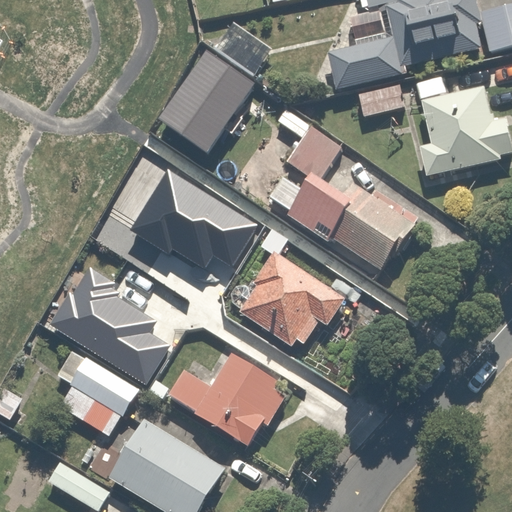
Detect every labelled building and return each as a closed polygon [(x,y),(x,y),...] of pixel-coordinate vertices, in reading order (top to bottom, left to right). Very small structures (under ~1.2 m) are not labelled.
[(476,25),(480,24),(474,0),(356,0),(358,8),(375,4),(382,35),(328,47),(338,89),(407,74),(406,69),(482,52),(476,25)] [(511,50),(511,3),(480,11),(491,56),(511,50)] [(511,130),(508,115),(492,119),(485,87),(417,103),(427,144),(413,147),(421,182),(440,178),(502,164),(501,156),(511,153),(511,130)] [(275,121),(298,138),(281,161),(306,180),(283,212),(373,278),(416,219),(374,188),(367,196),(352,185),(346,193),(326,178),(345,151),(308,124),(285,107),(275,121)] [(259,226),(208,191),(184,227),(236,261),(259,226)] [(136,229),(116,215),(101,236),(121,250),(136,229)] [(234,312),(300,353),(319,321),(328,326),(345,298),(270,253),(234,312)] [(181,298),(168,318),(204,340),(216,319),(181,298)] [(70,316),(60,333),(85,348),(96,331),(70,316)] [(268,428),(292,393),(234,354),(211,388),(184,370),(168,394),(246,447),(262,424),(268,428)] [(139,390),(84,356),(68,382),(73,385),(59,407),(108,438),(139,390)] [(144,420),(108,480),(160,511),(200,511),(226,470),(144,420)] [(59,462),(47,482),(98,511),(100,511),(112,492),(59,462)]
